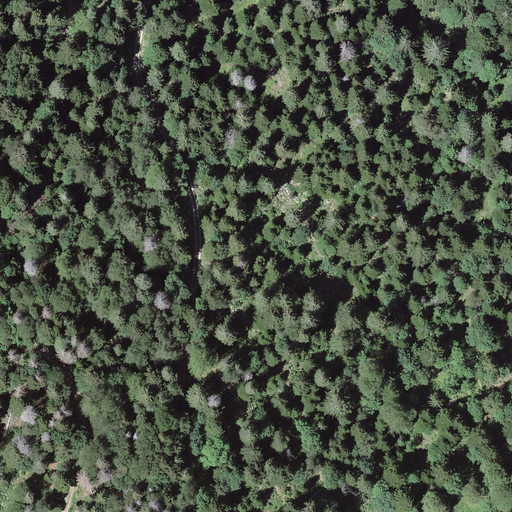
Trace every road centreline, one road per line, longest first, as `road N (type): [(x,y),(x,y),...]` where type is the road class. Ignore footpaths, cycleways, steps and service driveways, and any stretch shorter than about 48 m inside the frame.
road 1 (track): [(191,511),(181,364),(198,233),(178,153),(140,83),(148,0)]
road 2 (track): [(0,347),(50,357),(80,398),(79,452),(65,511)]
